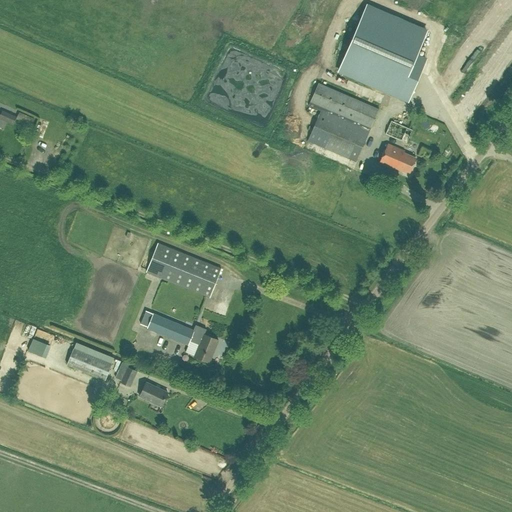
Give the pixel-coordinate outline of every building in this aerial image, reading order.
[(410,76),(429,27),(365,4),(339,75),(411,101),(419,79),(410,76)] [(379,110),(319,83),(311,103),(323,108),(308,142),(356,163),(379,110)] [(16,117),(2,111),(0,115),(0,119),(13,126),(16,117)] [(35,118),(20,112),(17,120),(32,126),(35,118)] [(413,130),(392,121),(386,135),(407,144),(413,130)] [(405,152),(387,145),(379,164),(390,169),(391,166),(409,174),(415,159),(404,154),(405,152)] [(220,269),(156,244),(145,273),(209,298),(220,269)] [(226,305),(231,307),(234,299),(228,297),(226,305)] [(193,331),(146,312),(141,324),(147,327),(147,329),(187,346),(189,342),(198,345),(193,357),(208,363),(217,341),(203,335),(202,337),(193,333),(193,331)] [(30,351),(44,355),(48,344),(34,339),(30,351)] [(115,358),(89,347),(86,353),(74,348),(67,365),(105,381),(115,358)] [(129,365),(122,362),(114,378),(121,381),(120,383),(130,387),(137,371),(128,367),(129,365)] [(166,394),(145,385),(139,397),(161,406),(166,394)]
